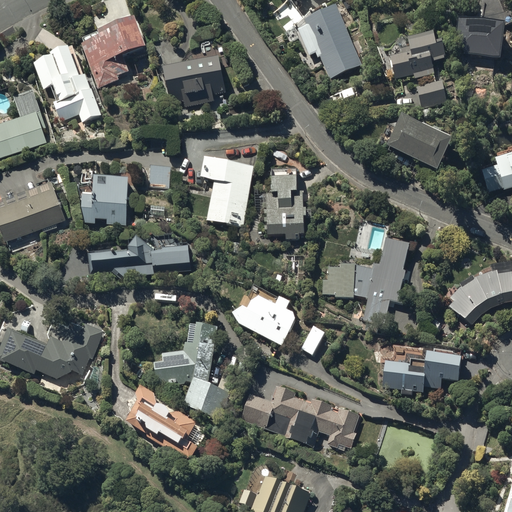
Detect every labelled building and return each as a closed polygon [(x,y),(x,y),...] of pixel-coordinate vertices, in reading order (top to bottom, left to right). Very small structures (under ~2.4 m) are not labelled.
[(338,12),(306,25),(330,81),(362,67),(344,26),(349,24),(344,12),(339,14),(338,12)] [(100,41),(82,47),(99,91),(120,83),(118,79),(130,75),(124,61),(147,52),(136,22),(98,36),(100,41)] [(402,54),(403,57),(391,60),(396,82),(414,77),(415,82),(435,77),(432,64),(435,63),(435,66),(447,63),(442,44),(436,45),(434,37),(408,43),(411,52),(402,54)] [(51,58),(52,61),(34,67),(44,92),(52,90),(57,104),(54,105),(61,124),(80,118),(83,126),(102,119),(93,93),(92,93),(86,78),(84,79),(73,50),(51,58)] [(219,60),(163,71),(171,107),(184,104),(185,110),(215,103),(213,98),(227,95),(219,60)] [(443,85),(417,90),(421,111),(447,106),(443,85)] [(0,162),(47,146),(43,132),(47,131),(34,94),(14,101),(21,121),(0,128),(0,162)] [(423,130),(403,121),(388,151),(438,176),(454,143),(424,129),(423,130)] [(497,170),(483,175),(489,196),(504,191),(505,196),(511,193),(511,152),(509,153),(509,155),(498,159),(499,162),(495,163),(497,170)] [(256,173),(205,163),(201,182),(215,185),(207,223),(243,231),(256,173)] [(172,168),(151,167),(149,188),(170,190),(172,168)] [(297,172),(272,173),(273,197),(267,197),(268,215),(265,215),(265,219),(268,219),(268,222),(265,222),(265,227),(268,227),(268,230),(265,231),(265,235),(268,235),(269,239),(286,239),(286,243),(300,243),(300,238),(305,238),(305,221),(312,221),(311,212),(304,212),(303,196),(299,196),(299,181),(297,181),(297,172)] [(94,200),(83,199),(82,213),(85,226),(96,226),(96,222),(107,222),(107,227),(127,228),(129,182),(94,181),(94,200)] [(52,187),(0,207),(0,231),(6,246),(66,223),(52,187)] [(114,252),(88,255),(90,280),(115,278),(122,283),(192,274),(190,249),(163,251),(163,256),(154,256),(157,252),(149,246),(147,248),(137,241),(135,245),(129,245),(130,251),(129,251),(129,254),(114,256),(114,252)] [(410,247),(386,242),(380,266),(373,265),(373,271),(357,268),(357,262),(347,262),(347,260),(338,261),(338,264),(329,264),(329,271),(328,271),(328,283),(323,283),(323,298),(336,298),(336,300),(356,301),(356,298),(369,302),(363,322),(385,327),(390,304),(403,307),(405,297),(401,295),(403,285),(408,286),(411,272),(404,270),(410,247)] [(449,312),(472,328),(473,327),(474,326),(475,325),(476,324),(476,323),(477,323),(477,322),(478,322),(478,321),(479,321),(480,320),(481,319),(482,318),(483,317),(484,317),(485,316),(486,316),(486,315),(487,315),(487,314),(488,314),(489,314),(489,313),(490,313),(491,313),(491,312),(492,312),(493,312),(494,311),(495,311),(496,310),(497,310),(498,309),(499,309),(500,309),(501,309),(501,308),(502,308),(503,308),(504,308),(505,307),(506,307),(507,307),(508,307),(509,307),(510,306),(511,306),(511,268),(510,268),(509,268),(508,268),(507,268),(506,268),(505,268),(504,268),(503,268),(502,268),(501,268),(500,268),(499,268),(498,268),(497,269),(496,269),(495,269),(494,269),(494,270),(493,270),(492,270),(492,271),(491,271),(490,271),(492,277),(488,278),(477,283),(475,284),(473,281),(460,290),(462,292),(461,294),(451,303),(454,307),(449,312)] [(232,315),(240,327),(282,349),(296,324),(294,318),(287,314),(291,307),(280,301),(276,308),(259,300),(252,303),(248,311),(244,308),(232,315)] [(92,360),(104,333),(86,325),(81,337),(67,332),(62,342),(51,338),(48,344),(9,328),(0,348),(0,362),(35,377),(37,372),(57,380),(72,374),(73,372),(83,376),(90,359),(92,360)] [(210,388),(218,331),(191,328),(183,353),(162,357),(163,366),(155,366),(157,390),(192,386),(182,410),(220,425),(231,398),(210,388)] [(315,330),(302,351),(313,358),(325,336),(315,330)] [(386,364),(383,392),(425,396),(426,390),(443,392),(444,385),(459,387),(462,359),(427,355),(426,368),(386,364)] [(352,457),(366,416),(276,386),(271,403),(249,396),(241,420),(294,438),(292,443),(315,451),(317,446),(352,457)] [(190,464),(207,430),(140,392),(125,426),(190,464)] [(306,511),(312,499),(266,480),(251,511),(306,511)]
